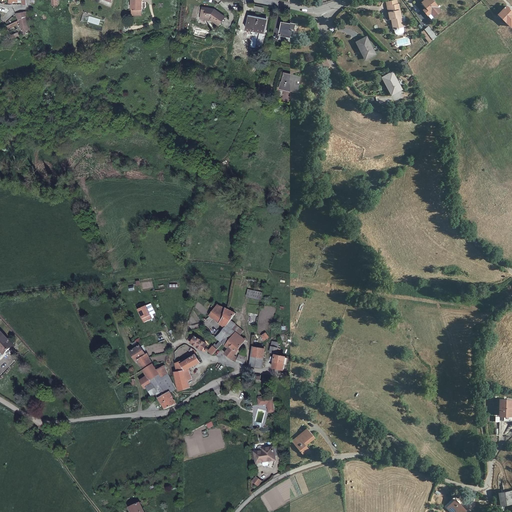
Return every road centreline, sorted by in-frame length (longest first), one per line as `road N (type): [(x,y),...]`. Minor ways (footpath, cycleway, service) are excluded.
road 1 (residential): [(420,464),(403,445),(302,385),(248,371),(149,415),(36,422),(0,400)]
road 2 (residential): [(324,9),(321,33),(332,64),(369,105),(434,124),(444,135),(456,219),(511,270)]
road 3 (residential): [(511,292),(484,324),(479,345),(485,486),(456,484),(420,464)]
road 4 (unclassified): [(420,464),(363,454),(328,459),(278,478),(236,511)]
